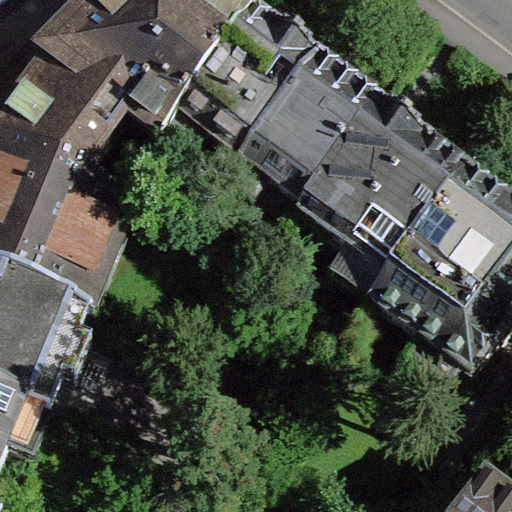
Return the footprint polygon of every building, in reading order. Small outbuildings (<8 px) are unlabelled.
[(113,0),(52,62),(55,66),(0,139),(0,141),(89,178),(131,121),(163,145),(165,143),(254,21),(256,20),(229,0),(113,0)] [(165,143),(229,190),(320,66),(289,43),(275,32),(273,35),(254,21),(165,143)] [(268,191),(303,218),(380,114),(359,98),(363,93),(364,90),(357,85),(349,79),(346,78),(342,85),(321,68),(320,66),(229,190),(255,209),(268,191)] [(299,224),(387,289),(468,180),(404,130),(381,112),(380,114),(303,218),(299,224)] [(89,178),(0,141),(0,280),(83,316),(127,209),(89,178)] [(511,210),(489,195),(468,180),(387,289),(372,310),(471,382),(499,344),(502,346),(511,332),(511,210)] [(0,280),(0,398),(26,409),(49,418),(64,381),(54,377),(68,344),(78,348),(89,321),(83,316),(0,280)] [(0,471),(26,409),(0,398),(0,471)] [(511,511),(511,510),(482,489),(467,511),(511,511)]
